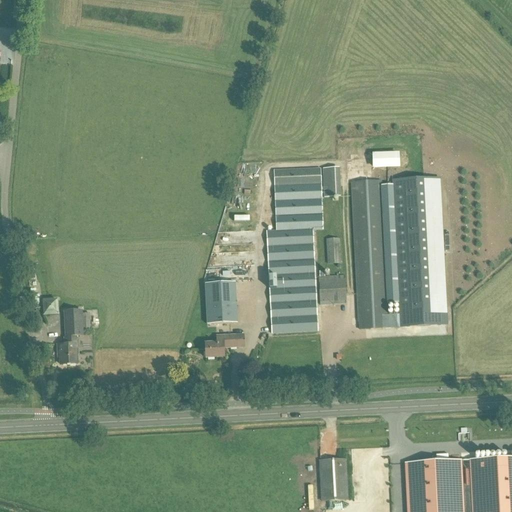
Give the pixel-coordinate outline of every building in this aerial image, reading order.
[(395,154),(375,154),(375,164),(396,164),(395,154)] [(323,169),(324,198),(341,197),(339,168),(323,169)] [(315,231),(325,230),(322,169),(276,171),(276,186),(278,231),(268,232),(273,335),(320,332),(315,231)] [(439,177),(392,180),(400,326),(448,324),(439,177)] [(360,331),(391,329),(383,181),(352,183),(360,331)] [(336,241),(326,241),(327,265),(337,264),(336,241)] [(246,261),(245,251),(218,252),(218,262),(246,261)] [(235,284),(205,285),(207,325),(237,324),(235,284)] [(38,300),(38,317),(54,317),(55,300),(38,300)] [(78,365),(77,337),(84,337),(84,331),(92,330),(91,314),(83,314),(83,311),(66,312),(68,345),(59,346),(60,359),(62,359),(62,366),(78,365)] [(206,344),(207,359),(226,358),(226,349),(246,348),(246,335),(218,337),(219,343),(206,344)] [(511,511),(511,458),(406,464),(408,511),(511,511)] [(320,462),(322,502),(347,501),(345,461),(320,462)]
